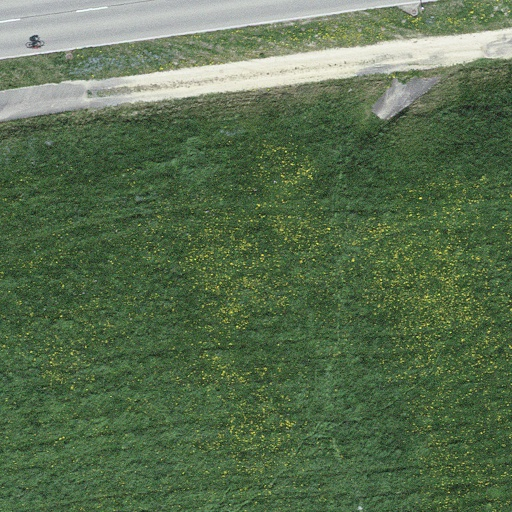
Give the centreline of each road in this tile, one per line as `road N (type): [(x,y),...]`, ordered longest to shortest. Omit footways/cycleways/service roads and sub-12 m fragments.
road 1 (track): [(511,40),(0,109)]
road 2 (primary): [(157,0),(0,21)]
